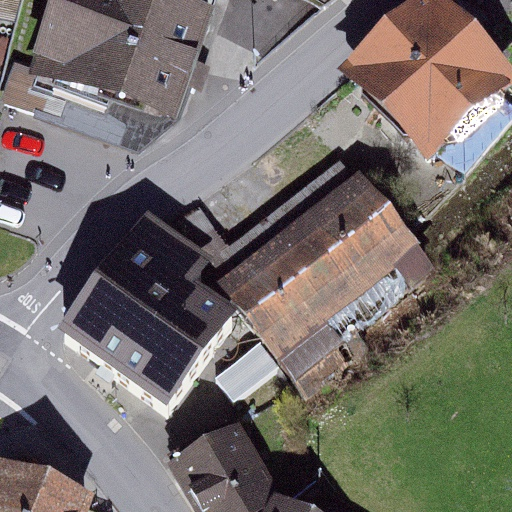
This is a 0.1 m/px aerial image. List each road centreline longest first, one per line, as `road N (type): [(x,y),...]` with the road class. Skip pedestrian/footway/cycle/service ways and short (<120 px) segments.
road 1 (residential): [(10,360),(54,292),(146,199),(394,0)]
road 2 (residential): [(154,511),(91,433),(10,360)]
